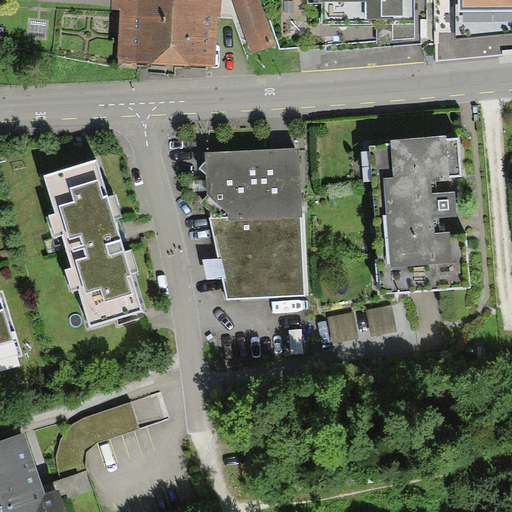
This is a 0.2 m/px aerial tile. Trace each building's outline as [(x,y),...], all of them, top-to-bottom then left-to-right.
[(208,0),(123,0),(122,70),(207,72),(208,0)] [(232,0),(248,54),(271,48),(257,0),(232,0)] [(313,0),(314,3),(322,3),(323,25),(415,24),(415,0),(313,0)] [(456,0),(456,21),(488,21),(488,0),(456,0)] [(461,182),(459,144),(372,149),(381,297),(469,292),(465,230),(434,232),(433,220),(455,219),(454,192),(430,194),(430,184),(461,182)] [(227,300),(307,295),(299,149),(205,154),(210,218),(227,300)] [(88,166),(38,183),(89,333),(139,317),(88,166)] [(0,361),(19,356),(1,295),(0,294),(0,361)] [(393,307),(366,312),(371,339),(397,334),(393,307)] [(332,346),(359,342),(355,314),(328,318),(332,346)] [(0,440),(0,511),(53,511),(46,488),(31,493),(12,437),(0,440)]
